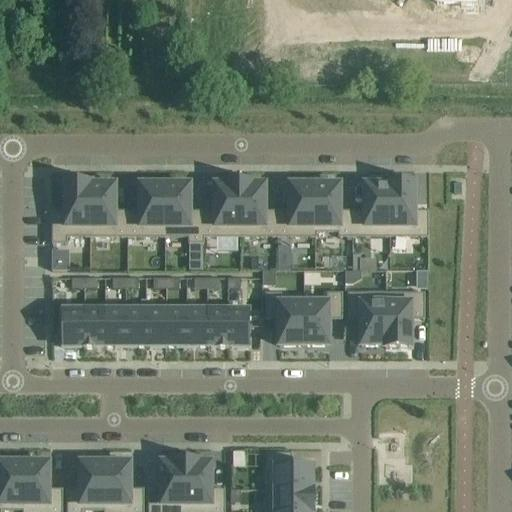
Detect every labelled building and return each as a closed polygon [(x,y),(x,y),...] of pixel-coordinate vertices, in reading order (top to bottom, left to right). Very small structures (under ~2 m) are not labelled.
[(353,214),(353,240),(390,240),(390,184),(389,184),(389,187),(383,187),(383,184),(369,184),(369,187),(365,187),(365,214),(353,214)] [(390,184),(390,240),(428,239),(428,214),(415,214),(415,184),(390,184)] [(53,214),(53,246),(67,246),(67,240),(91,240),(91,185),(65,185),(65,214),(53,214)] [(91,185),(91,240),(128,240),(128,214),(115,214),(115,187),(91,187),(91,185)] [(203,214),(203,246),(204,246),(204,240),(240,240),(240,185),(227,185),(227,187),(215,187),(215,214),(203,214)] [(240,185),(240,240),(278,240),(278,214),(265,214),(265,187),(253,187),(253,185),(240,185)] [(128,214),(128,240),(165,240),(165,187),(140,187),(140,214),(128,214)] [(165,187),(165,240),(189,240),(189,246),(203,246),(203,214),(190,214),(190,187),(165,187)] [(278,214),(278,240),(315,240),(315,187),(290,187),(290,214),(278,214)] [(315,187),(315,240),(317,240),(317,235),(339,235),(339,240),(353,240),(353,214),(340,214),(340,187),(315,187)] [(52,254),(52,274),(67,274),(67,254),(52,254)] [(362,272),(362,256),(353,256),(353,272),(362,272)] [(191,262),(191,273),(203,273),(203,262),(191,262)] [(72,281),(72,291),(84,291),(84,281),(72,281)] [(98,281),(84,281),(84,291),(98,291),(98,281)] [(113,281),(113,291),(125,291),(125,281),(113,281)] [(139,281),(125,281),(125,291),(139,291),(139,281)] [(166,281),(154,281),(154,291),(166,291),(166,281)] [(180,281),(166,281),(166,291),(180,291),(180,281)] [(194,281),(194,291),(208,291),(207,281),(194,281)] [(220,281),(207,281),(208,291),(220,291),(220,281)] [(241,281),(228,281),(228,291),(241,291),(241,281)] [(266,296),(266,322),(279,322),(279,349),(304,349),(304,301),(281,301),(281,296),(266,296)] [(304,301),(304,349),(329,349),(329,322),(342,322),(342,296),(328,296),(328,301),(304,301)] [(348,296),(349,322),(361,322),(361,349),(385,349),(385,351),(387,351),(387,296),(348,296)] [(387,296),(387,351),(412,351),(411,322),(424,322),(424,296),(387,296)] [(249,311),(228,312),(229,348),(249,347),(249,311)] [(167,312),(146,313),(146,349),(167,348),(167,312)] [(187,312),(167,312),(167,348),(186,348),(186,349),(188,349),(188,348),(187,312)] [(208,312),(187,312),(188,348),(208,348),(208,312)] [(228,312),(208,312),(208,348),(217,348),(217,349),(229,349),(229,348),(228,312)] [(64,314),(64,350),(84,349),(84,351),(85,351),(84,313),(64,314)] [(105,313),(84,313),(85,351),(95,350),(95,349),(105,349),(105,313)] [(125,313),(105,313),(105,349),(125,349),(125,350),(126,350),(125,313)] [(146,313),(125,313),(126,350),(127,350),(127,349),(146,349),(146,313)] [(266,456),(266,492),(313,492),(313,469),(292,469),(292,456),(266,456)] [(106,465),(105,511),(143,511),(144,491),(131,491),(131,465),(127,465),(127,462),(113,462),(113,465),(106,465)] [(162,492),(149,492),(149,511),(186,511),(187,462),(174,462),(174,465),(162,465),(162,492)] [(187,462),(186,511),(224,511),(225,491),(212,491),(212,464),(200,465),(200,462),(187,462)] [(0,511),(24,511),(24,465),(0,464),(0,511)] [(24,465),(24,511),(62,511),(62,492),(49,492),(49,465),(24,465)] [(81,492),(68,492),(67,511),(105,511),(106,465),(81,465),(81,492)] [(266,492),(266,511),(312,511),(313,492),(266,492)] [(231,493),(231,506),(241,506),(241,493),(231,493)]
